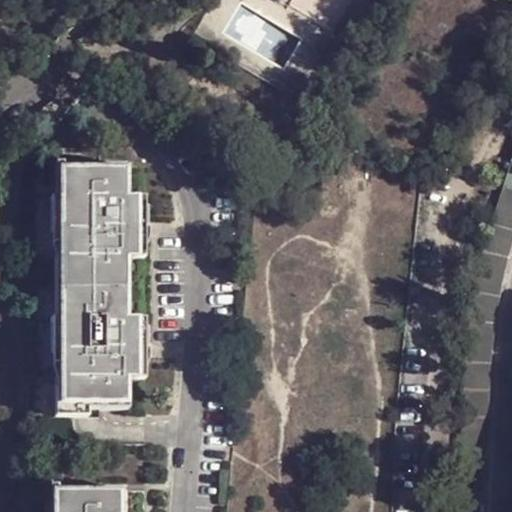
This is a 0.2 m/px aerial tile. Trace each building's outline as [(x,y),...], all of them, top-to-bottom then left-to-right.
[(376,57),(384,43),(364,32),(356,45),(376,57)] [(126,162),(65,163),(65,193),(61,193),(61,229),(61,255),(66,254),(67,285),(128,284),(127,254),(134,253),(133,223),(133,208),(143,208),(143,193),(126,192),(126,162)] [(65,193),(65,163),(53,163),(53,194),(61,193),(65,193)] [(511,167),(508,166),(503,180),(511,183),(511,167)] [(511,183),(503,180),(499,193),(511,197),(511,183)] [(61,229),(61,193),(53,194),(49,194),(49,229),(61,229)] [(511,197),(499,193),(495,206),(511,212),(511,197)] [(511,212),(495,206),(490,220),(511,226),(511,212)] [(143,223),(143,208),(133,208),(133,223),(143,223)] [(511,239),(511,226),(490,220),(486,233),(511,241),(511,239)] [(511,241),(486,233),(481,248),(507,254),(511,241)] [(507,254),(481,248),(479,262),(505,267),(507,254)] [(67,285),(66,254),(61,255),(49,254),(50,285),(54,285),(67,285)] [(505,267),(479,262),(476,275),(503,280),(505,267)] [(503,280),(476,275),(474,289),(500,293),(503,280)] [(128,284),(67,285),(66,314),(61,314),(61,350),(61,375),(66,375),(66,406),(86,406),(127,405),(127,375),(134,375),(134,345),(134,330),(144,329),(144,314),(127,314),(128,284)] [(67,285),(54,285),(54,314),(61,314),(66,314),(67,285)] [(474,289),(472,303),(498,307),(500,293),(474,289)] [(498,307),(472,303),(469,318),(495,321),(498,307)] [(61,350),(61,314),(54,314),(50,314),(50,350),(61,350)] [(495,321),(469,318),(468,332),(495,334),(495,321)] [(144,345),(144,329),(134,330),(134,345),(144,345)] [(495,334),(468,332),(467,346),(493,348),(495,334)] [(493,348),(467,346),(466,359),(493,360),(493,348)] [(493,360),(466,359),(466,373),(492,374),(493,360)] [(492,374),(466,373),(464,386),(490,388),(492,374)] [(66,406),(66,375),(61,375),(54,375),(54,413),(86,413),(86,406),(66,406)] [(490,388),(464,386),(464,399),(490,400),(490,388)] [(490,400),(464,399),(463,413),(489,414),(490,400)] [(489,414),(463,413),(462,425),(488,427),(489,414)] [(488,427),(462,425),(461,439),(487,440),(488,427)] [(487,440),(461,439),(460,453),(486,453),(487,440)] [(66,511),(66,486),(54,486),(54,511),(66,511)] [(127,511),(128,486),(66,486),(66,511),(127,511)]
